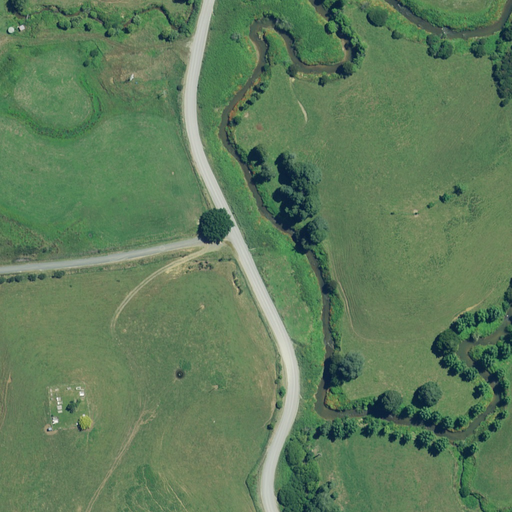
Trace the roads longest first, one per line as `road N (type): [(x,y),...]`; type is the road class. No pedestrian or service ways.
road 1 (unclassified): [(225,235),(283,364),(283,405),(261,474),(265,511)]
road 2 (unclassified): [(205,0),(184,119),(225,235)]
road 3 (unclassified): [(0,269),(225,235)]
road 4 (track): [(0,40),(78,35),(193,44)]
